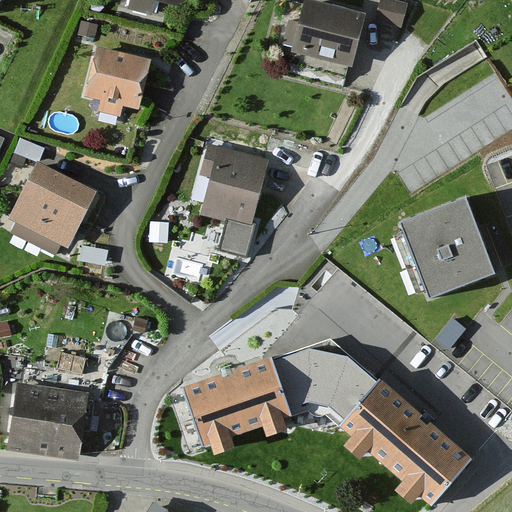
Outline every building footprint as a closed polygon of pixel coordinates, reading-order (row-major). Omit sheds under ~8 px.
[(13,0),(0,0),(0,17),(4,19),(13,0)] [(410,7),(387,0),(376,0),(368,26),(402,36),(410,7)] [(369,20),(297,3),(284,56),(356,73),(369,20)] [(160,65),(95,47),(79,102),(145,120),(160,65)] [(51,150),(30,140),(22,156),(43,166),(51,150)] [(274,164),(209,147),(192,212),(257,229),(274,164)] [(104,196),(43,166),(13,220),(71,253),(104,196)] [(492,284),(464,212),(403,236),(431,307),(492,284)] [(108,251),(83,246),(80,261),(105,266),(108,251)] [(95,346),(66,338),(57,373),(86,381),(95,346)] [(350,430),(391,383),(348,358),(313,351),(278,365),(297,413),(315,405),(335,411),(350,430)] [(297,413),(278,365),(196,397),(215,446),(297,413)] [(19,378),(0,374),(0,446),(9,448),(19,378)] [(88,387),(19,378),(9,448),(78,457),(88,387)] [(470,454),(391,383),(350,430),(429,500),(470,454)]
